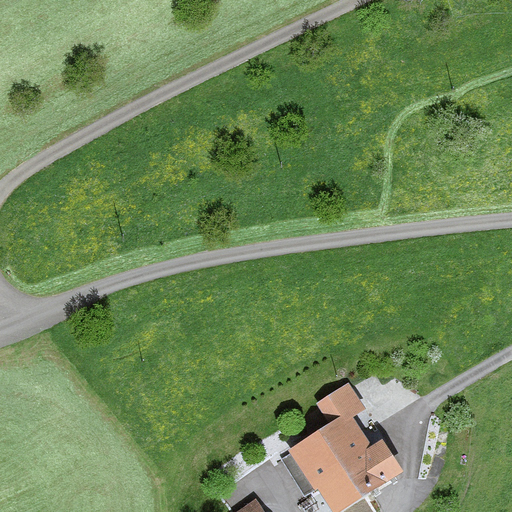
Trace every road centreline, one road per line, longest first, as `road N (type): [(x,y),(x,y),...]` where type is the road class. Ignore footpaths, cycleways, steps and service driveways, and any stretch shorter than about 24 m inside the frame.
road 1 (unclassified): [(511,220),(187,263),(10,322)]
road 2 (track): [(351,0),(55,151),(0,190)]
